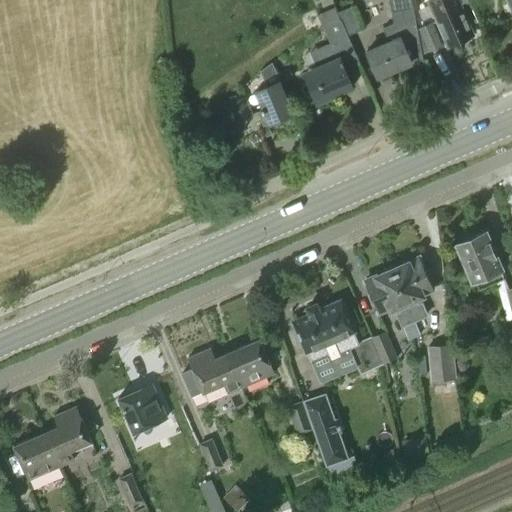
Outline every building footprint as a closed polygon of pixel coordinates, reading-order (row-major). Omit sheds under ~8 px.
[(410,0),(388,0),(393,24),(382,29),(388,43),(366,53),(377,77),(411,62),(410,60),(421,56),(422,62),(423,61),(422,56),(417,33),(410,0)] [(474,35),(460,5),(469,1),(468,0),(432,0),(428,2),(448,47),(474,35)] [(316,104),(353,88),(345,71),(359,65),(334,7),(319,14),(331,41),(315,48),(322,64),(302,73),(316,104)] [(417,33),(422,56),(441,47),(432,26),(417,33)] [(259,72),(260,72),(265,86),(254,90),(263,110),(256,113),(257,115),(250,118),(255,130),(293,114),(278,80),(279,79),(272,62),(259,72)] [(244,87),(231,92),(225,95),(238,122),(254,113),(244,87)] [(478,290),(499,281),(505,278),(484,231),(456,243),(472,281),(474,280),(478,290)] [(392,269),(414,320),(426,315),(418,295),(436,288),(422,256),(392,269)] [(414,320),(392,269),(363,281),(376,313),(392,306),(401,326),(414,320)] [(373,336),(357,343),(352,332),(357,330),(343,297),(321,307),(320,305),(308,310),(310,313),(295,320),(312,359),(329,352),(325,342),(339,336),(344,348),(350,345),(361,371),(383,361),(384,362),(384,361),(373,336)] [(386,330),(373,336),(384,361),(397,356),(386,330)] [(260,338),(226,352),(241,387),(275,372),(260,338)] [(452,342),(450,343),(427,345),(431,379),(456,377),(452,342)] [(211,347),(187,358),(192,369),(181,373),(191,396),(224,382),(229,392),(241,387),(226,352),(216,357),(211,347)] [(118,397),(134,432),(167,418),(152,382),(118,397)] [(349,456),(326,392),(305,400),(328,463),(349,456)] [(299,432),(312,427),(303,401),(289,406),(299,432)] [(48,430),(63,465),(76,459),(71,449),(92,440),(77,405),(55,415),(59,425),(48,430)] [(63,465),(48,430),(14,445),(29,480),(63,465)] [(212,437),(198,443),(210,470),(223,465),(212,437)] [(412,441),(415,464),(429,462),(426,439),(412,441)] [(131,472),(129,472),(118,477),(130,504),(143,499),(131,472)] [(235,484),(223,497),(237,511),(250,497),(235,484)] [(225,511),(221,501),(210,506),(212,511),(225,511)]
